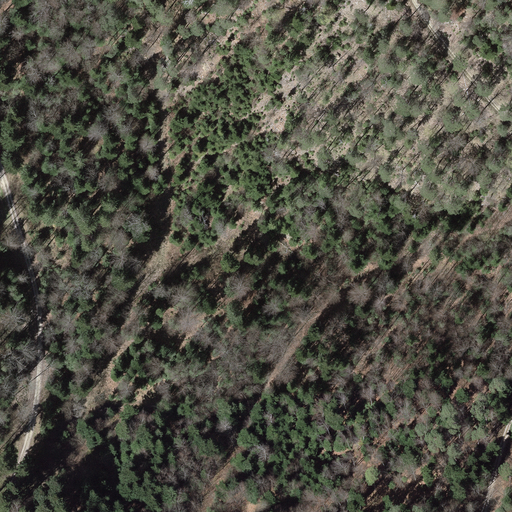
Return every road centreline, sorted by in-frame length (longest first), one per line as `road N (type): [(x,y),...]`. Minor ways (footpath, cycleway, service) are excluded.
road 1 (track): [(0,511),(42,377),(37,314),(0,165)]
road 2 (track): [(511,123),(414,0)]
